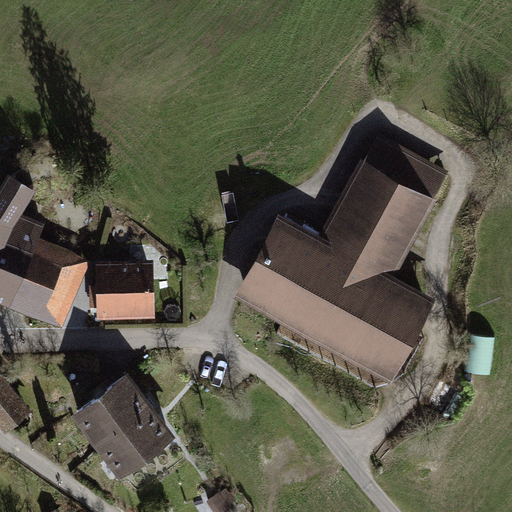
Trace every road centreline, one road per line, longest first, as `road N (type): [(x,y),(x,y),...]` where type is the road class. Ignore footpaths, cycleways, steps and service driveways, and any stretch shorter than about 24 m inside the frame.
road 1 (unclassified): [(0,341),(193,337),(229,349),(265,370),(321,425),(394,511)]
road 2 (unknown): [(354,467),(438,368),(466,190)]
road 3 (unclassified): [(0,437),(104,511)]
